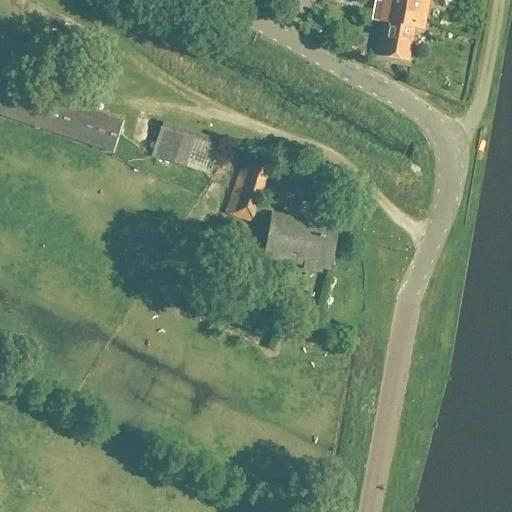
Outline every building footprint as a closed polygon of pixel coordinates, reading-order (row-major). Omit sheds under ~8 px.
[(381,0),(380,4),(377,22),(381,23),(375,56),(408,62),(414,30),(423,31),(426,17),(428,0),(381,0)] [(0,116),(113,155),(124,123),(0,81),(0,116)] [(208,177),(220,143),(163,124),(160,130),(151,158),(208,177)] [(236,218),(253,219),(271,167),(270,167),(272,162),(247,153),(224,215),(236,218)] [(319,184),(303,178),(300,187),(315,193),(319,184)] [(338,227),(305,221),(272,215),(264,259),(330,271),(330,270),(337,228),(338,228),(338,227)]
